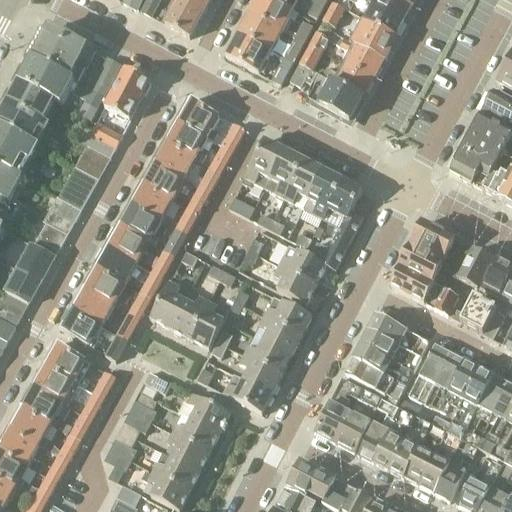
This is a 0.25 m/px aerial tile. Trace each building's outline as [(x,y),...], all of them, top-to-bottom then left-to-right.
[(127,0),(124,7),(136,13),(142,0),(127,0)] [(149,0),(141,15),(151,20),(161,2),(157,0),(149,0)] [(190,42),(209,7),(195,0),(180,0),(165,28),(170,31),(172,33),(173,32),(190,42)] [(295,24),(298,17),(266,0),(257,0),(256,4),(256,3),(255,5),(249,16),(249,17),(283,35),(290,21),(295,24)] [(294,14),(301,0),(266,0),(298,17),(299,17),(294,14)] [(318,22),(326,6),(315,0),(312,0),(311,3),(314,5),(308,17),(318,22)] [(411,11),(390,0),(372,0),(369,5),(372,7),(364,23),(396,40),(411,11)] [(390,0),(411,11),(417,0),(390,0)] [(347,13),(333,6),(323,25),(337,32),(347,13)] [(279,42),(283,35),(249,17),(248,17),(249,17),(245,24),(244,25),(245,25),(238,36),(238,37),(275,57),(282,44),(279,42)] [(292,40),(304,46),(315,26),(305,20),(296,37),(294,36),(292,40)] [(364,23),(351,45),(383,62),(396,40),(364,23)] [(310,48),(324,55),(331,43),(328,41),(332,35),(321,29),(310,48)] [(50,32),(33,63),(76,86),(85,67),(88,69),(95,55),(50,32)] [(238,37),(237,37),(238,37),(234,44),(233,45),(234,45),(226,59),(225,60),(259,78),(261,75),(264,77),(270,66),(267,64),(272,56),(274,57),(275,57),(238,37)] [(304,46),(292,40),(290,43),(292,45),(286,57),(296,63),(304,46)] [(344,66),(372,81),(382,63),(383,63),(383,62),(351,45),(351,46),(344,42),(340,50),(350,55),(344,66)] [(314,75),(324,55),(310,48),(300,67),(314,75)] [(282,66),(272,85),(281,89),(293,67),(281,60),(278,65),(282,66)] [(511,60),(497,88),(511,95),(511,60)] [(108,62),(91,94),(104,100),(120,69),(108,62)] [(83,89),(76,86),(33,63),(21,87),(56,105),(61,108),(69,92),(85,100),(77,116),(91,124),(104,100),(91,94),(83,89)] [(326,70),(322,79),(362,101),(372,81),(344,66),(338,76),(326,70)] [(362,101),(322,79),(314,75),(300,67),(290,86),(288,90),(292,92),(298,96),(301,97),(304,99),(321,108),(320,109),(349,125),(362,101)] [(150,85),(125,72),(104,112),(129,125),(143,98),(145,99),(150,89),(149,88),(150,85)] [(8,108),(9,108),(44,127),(56,105),(21,87),(17,95),(15,94),(8,108)] [(482,116),(511,131),(511,103),(494,94),(482,116)] [(207,143),(208,141),(211,142),(215,135),(212,134),(219,121),(189,104),(176,126),(207,143)] [(0,131),(33,148),(44,127),(9,108),(0,126),(0,131)] [(472,189),(483,194),(491,178),(496,180),(505,162),(511,165),(511,164),(511,131),(482,116),(464,150),(451,175),(450,175),(449,177),(451,178),(451,177),(471,188),(470,188),(472,189)] [(97,126),(91,137),(90,139),(115,153),(122,140),(97,126)] [(176,126),(165,147),(195,163),(202,167),(206,158),(200,154),(207,143),(176,126)] [(222,151),(232,157),(245,134),(235,128),(225,145),(216,140),(213,146),(222,151)] [(33,148),(0,131),(0,171),(19,181),(36,150),(33,148)] [(110,162),(115,153),(90,139),(91,137),(84,133),(78,144),(87,149),(110,162)] [(260,178),(270,183),(284,155),(265,144),(245,183),(255,188),(260,178)] [(183,185),(195,163),(165,147),(153,168),(183,185)] [(87,149),(75,171),(99,183),(110,162),(87,149)] [(222,151),(210,172),(221,177),(232,157),(222,151)] [(304,164),(284,155),(270,183),(279,188),(274,198),(284,203),(304,164)] [(323,174),(304,164),(284,203),(294,208),(298,198),(308,203),(323,174)] [(153,168),(141,189),(172,206),(183,185),(153,168)] [(23,184),(19,181),(0,171),(0,203),(10,209),(23,184)] [(81,214),(99,183),(75,171),(58,202),(81,214)] [(198,193),(209,199),(221,177),(210,172),(198,193)] [(511,172),(505,185),(496,180),(491,178),(483,194),(483,195),(511,209),(511,172)] [(323,174),(308,203),(318,208),(313,218),(322,223),(342,184),(323,174)] [(362,195),(342,184),(322,223),(323,223),(328,214),(346,222),(330,253),(317,247),(310,261),(336,274),(363,222),(351,216),(362,195)] [(172,206),(141,189),(129,210),(160,227),(172,206)] [(198,193),(187,214),(197,220),(209,199),(198,193)] [(43,226),(46,228),(67,240),(81,214),(58,202),(57,201),(43,226)] [(0,203),(0,231),(2,233),(3,230),(0,228),(0,222),(2,220),(11,225),(17,213),(10,209),(0,203)] [(229,213),(241,219),(245,209),(234,204),(229,213)] [(129,210),(118,231),(148,248),(153,251),(159,241),(153,238),(160,227),(129,210)] [(175,236),(185,242),(197,220),(187,214),(175,236)] [(268,233),(273,224),(262,218),(257,227),(268,233)] [(285,230),(273,224),(268,233),(280,239),(285,230)] [(423,226),(400,270),(432,286),(455,243),(423,226)] [(55,261),(67,240),(46,228),(34,250),(55,261)] [(318,230),(314,240),(319,243),(324,233),(318,230)] [(148,248),(118,231),(106,252),(136,269),(148,248)] [(175,236),(163,256),(174,262),(185,242),(175,236)] [(295,247),(307,253),(311,244),(300,238),(295,247)] [(254,243),(249,254),(258,259),(264,248),(254,243)] [(32,249),(19,272),(42,285),(55,262),(32,249)] [(474,253),(466,249),(450,280),(444,292),(451,296),(458,284),(474,253)] [(125,290),(136,269),(106,252),(94,273),(125,290)] [(477,294),(493,263),(474,253),(458,284),(477,294)] [(252,270),(258,259),(249,254),(243,266),(252,270)] [(284,260),(279,270),(317,290),(325,273),(326,271),(335,275),(336,274),(310,261),(298,255),(293,265),(284,260)] [(152,277),(162,283),(174,262),(163,256),(152,277)] [(193,271),(198,262),(186,256),(182,265),(193,271)] [(478,335),(482,337),(511,278),(511,272),(497,265),(482,293),(490,298),(486,307),(474,301),(465,317),(461,326),(465,329),(478,336),(478,335)] [(219,285),(224,275),(213,270),(208,279),(219,285)] [(306,310),(317,290),(279,270),(274,280),(283,284),(277,295),(306,310)] [(435,288),(432,286),(400,270),(390,290),(424,308),(431,295),(435,288)] [(94,273),(82,294),(113,311),(125,290),(94,273)] [(41,286),(19,275),(7,296),(29,308),(41,286)] [(236,281),(224,275),(219,285),(231,290),(236,281)] [(152,277),(140,298),(150,304),(162,283),(152,277)] [(511,278),(482,337),(483,338),(493,343),(511,309),(511,278)] [(185,305),(175,300),(180,291),(170,285),(150,323),(170,333),(185,305)] [(444,292),(435,288),(431,295),(434,297),(427,310),(448,320),(452,310),(458,300),(451,296),(444,292)] [(71,315),(101,332),(113,311),(82,294),(71,315)] [(240,294),(234,306),(255,316),(244,310),(249,299),(240,294)] [(185,305),(170,333),(189,343),(209,306),(189,296),(185,305)] [(0,323),(16,332),(16,331),(29,308),(7,297),(4,303),(0,300),(0,323)] [(128,319),(138,325),(150,304),(140,298),(128,319)] [(218,311),(209,306),(189,343),(209,354),(224,325),(214,320),(218,311)] [(228,317),(231,319),(238,322),(240,316),(252,322),(255,316),(234,306),(228,317)] [(302,341),(312,321),(283,306),(278,316),(269,312),(264,321),(302,341)] [(465,317),(452,310),(448,320),(460,327),(460,326),(461,326),(465,317)] [(71,315),(60,335),(93,353),(98,344),(95,343),(101,332),(71,315)] [(128,319),(117,340),(127,346),(138,325),(128,319)] [(376,319),(368,334),(400,350),(404,352),(407,347),(412,349),(417,340),(376,319)] [(268,335),(263,345),(292,360),(302,341),(264,321),(259,331),(268,335)] [(16,332),(0,323),(0,353),(2,355),(8,345),(8,346),(16,332)] [(400,350),(368,334),(360,348),(393,365),(400,350)] [(223,335),(217,346),(227,351),(232,340),(223,335)] [(105,360),(116,366),(127,346),(117,340),(105,360)] [(421,361),(429,346),(420,342),(412,356),(421,361)] [(244,360),(282,379),(292,360),(263,345),(258,355),(249,350),(244,360)] [(227,351),(217,346),(211,357),(221,362),(227,351)] [(55,348),(44,369),(79,389),(86,393),(91,384),(79,377),(86,365),(55,348)] [(404,371),(393,365),(360,348),(353,363),(385,379),(388,372),(399,378),(396,385),(406,390),(414,376),(404,371)] [(428,386),(433,388),(448,357),(435,350),(408,401),(418,406),(428,386)] [(412,356),(404,371),(414,376),(421,361),(412,356)] [(463,364),(448,357),(433,388),(440,392),(431,411),(438,414),(463,364)] [(248,374),(243,383),(272,398),(282,379),(244,360),(239,369),(248,374)] [(393,383),(385,379),(353,363),(344,380),(385,399),(393,383)] [(457,412),(462,402),(477,371),(463,364),(438,414),(445,418),(450,409),(457,412)] [(67,410),(79,389),(44,369),(32,390),(63,407),(67,410)] [(492,379),(477,371),(462,402),(470,407),(460,425),(467,429),(492,379)] [(203,374),(197,385),(207,390),(212,378),(203,374)] [(116,382),(105,376),(94,397),(104,403),(116,382)] [(140,396),(156,405),(153,403),(157,394),(166,398),(171,387),(150,376),(140,396)] [(506,386),(492,379),(467,429),(475,433),(481,423),(487,425),(491,418),(506,386)] [(224,399),(262,418),(272,398),(243,383),(238,393),(229,388),(224,399)] [(338,392),(359,403),(364,394),(342,383),(338,392)] [(396,385),(385,405),(395,410),(400,401),(406,390),(396,385)] [(511,411),(511,389),(506,386),(491,418),(498,422),(489,438),(497,442),(511,411)] [(63,407),(32,390),(20,411),(51,428),(56,430),(60,422),(56,420),(63,407)] [(359,403),(377,412),(382,403),(364,394),(359,403)] [(154,409),(156,405),(140,396),(137,401),(154,409)] [(94,397),(82,418),(93,424),(104,403),(94,397)] [(336,447),(352,415),(347,413),(349,409),(342,406),(345,402),(335,397),(314,436),(336,447)] [(230,418),(193,398),(188,406),(184,404),(178,416),(220,438),(230,418)] [(400,401),(395,410),(401,413),(414,420),(416,421),(421,411),(400,401)] [(374,426),(358,458),(374,467),(401,413),(395,410),(385,405),(382,403),(377,412),(388,418),(382,430),(374,426)] [(130,415),(151,426),(153,422),(156,416),(135,405),(130,415)] [(51,428),(20,411),(9,432),(69,466),(81,445),(70,439),(61,455),(49,444),(44,442),(51,428)] [(421,411),(416,421),(423,425),(431,429),(436,419),(421,411)] [(511,411),(497,442),(494,448),(488,459),(503,466),(508,456),(503,453),(511,435),(511,411)] [(389,475),(405,443),(398,438),(404,427),(409,430),(414,420),(401,413),(374,467),(389,475)] [(145,437),(151,426),(130,415),(124,426),(145,437)] [(371,425),(352,415),(336,447),(354,456),(371,425)] [(210,457),(220,438),(178,416),(178,417),(182,419),(172,438),(210,457)] [(81,445),(93,424),(82,418),(70,439),(81,445)] [(450,426),(436,419),(431,429),(432,429),(445,436),(450,426)] [(410,434),(405,443),(389,475),(404,483),(421,451),(428,437),(432,429),(431,429),(423,425),(416,437),(410,434)] [(71,431),(62,426),(59,433),(67,437),(71,431)] [(445,436),(447,437),(459,444),(465,433),(450,426),(445,436)] [(432,429),(428,437),(434,440),(427,454),(421,451),(404,483),(419,490),(436,459),(440,451),(447,437),(445,436),(432,429)] [(69,466),(9,432),(0,447),(0,454),(28,470),(39,450),(46,454),(44,457),(52,462),(54,458),(58,460),(46,481),(57,487),(69,466)] [(465,433),(459,444),(463,446),(474,452),(479,441),(465,433)] [(447,437),(440,451),(445,454),(441,462),(436,459),(419,490),(435,499),(463,446),(459,444),(447,437)] [(171,461),(200,476),(210,457),(172,438),(167,447),(176,452),(171,461)] [(494,448),(479,441),(474,452),(478,454),(488,459),(494,448)] [(110,454),(135,467),(140,456),(115,443),(110,454)] [(474,452),(463,446),(435,499),(450,506),(467,476),(466,474),(459,471),(466,458),(474,462),(478,454),(474,452)] [(0,482),(16,491),(18,489),(20,490),(24,483),(21,482),(28,470),(0,454),(0,482)] [(108,483),(123,490),(135,467),(110,454),(104,465),(115,470),(108,483)] [(503,466),(504,467),(511,470),(511,458),(508,456),(503,466)] [(190,495),(200,476),(171,461),(163,457),(158,467),(157,466),(152,476),(190,495)] [(300,464),(287,489),(330,511),(365,511),(371,501),(300,464)] [(457,510),(460,511),(480,511),(502,470),(492,466),(482,486),(472,481),(457,510)] [(511,470),(504,467),(502,470),(480,511),(504,511),(510,501),(501,497),(511,476),(511,470)] [(151,501),(173,511),(181,511),(190,495),(152,476),(151,478),(144,475),(140,482),(156,490),(151,501)] [(36,491),(32,499),(35,501),(46,508),(57,487),(46,481),(40,492),(36,491)] [(0,509),(4,511),(16,491),(0,482),(0,509)] [(275,511),(322,511),(285,493),(275,511)] [(35,501),(28,511),(43,511),(46,508),(35,501)] [(135,511),(116,502),(111,511),(135,511)] [(390,511),(391,511),(375,503),(370,511),(390,511)]
